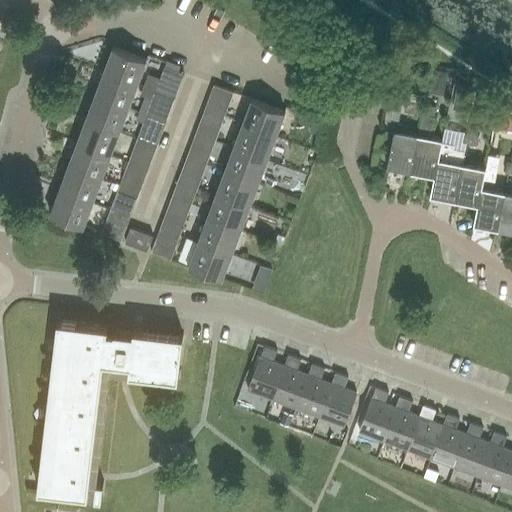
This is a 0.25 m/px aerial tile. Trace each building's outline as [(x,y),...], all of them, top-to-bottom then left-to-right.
[(138,84),(138,83),(147,59),(113,46),(103,71),(138,84)] [(164,66),(161,74),(181,82),(184,73),(164,66)] [(435,68),(430,91),(442,94),(447,71),(435,68)] [(129,107),(138,84),(103,71),(95,94),(129,107)] [(148,74),(144,86),(155,90),(160,78),(148,74)] [(458,82),(453,108),(471,112),(476,86),(458,82)] [(144,86),(140,94),(152,99),(155,90),(144,86)] [(401,97),(402,89),(385,86),(381,107),(401,111),(403,98),(401,97)] [(155,90),(152,99),(172,106),(175,98),(155,90)] [(120,131),(129,107),(95,94),(86,118),(120,131)] [(276,136),(285,112),(251,99),(242,123),(276,136)] [(476,99),(474,111),(486,113),(489,102),(476,99)] [(426,105),(426,103),(406,100),(404,111),(424,115),(426,105)] [(207,101),(204,109),(224,117),(227,108),(207,101)] [(442,140),(443,138),(430,136),(436,107),(426,105),(424,115),(420,134),(418,134),(411,171),(434,175),(438,158),(439,158),(442,140)] [(511,110),(503,108),(498,128),(511,131),(511,110)] [(146,114),(143,122),(163,130),(166,121),(146,114)] [(111,154),(120,131),(86,118),(77,142),(111,154)] [(314,118),(309,130),(318,134),(322,121),(314,118)] [(267,160),(276,136),(242,123),(233,147),(267,160)] [(477,146),(481,127),(467,124),(463,143),(477,146)] [(198,125),(195,133),(215,140),(218,132),(198,125)] [(418,134),(395,129),(387,166),(411,171),(418,134)] [(509,159),(511,144),(511,138),(500,136),(496,156),(509,159)] [(137,138),(134,146),(154,153),(157,145),(137,138)] [(462,163),(465,149),(454,147),(454,143),(442,140),(439,158),(438,158),(434,175),(430,195),(455,200),(462,162),(462,163)] [(68,165),(102,178),(111,154),(77,142),(68,165)] [(258,183),(267,160),(233,147),(224,171),(258,183)] [(190,148),(186,156),(206,164),(209,155),(190,148)] [(128,161),(125,169),(145,177),(148,169),(128,161)] [(482,187),(486,167),(462,163),(462,162),(455,200),(478,204),(482,186),(482,187)] [(93,202),(102,178),(68,165),(59,189),(93,202)] [(249,207),(258,183),(224,171),(215,194),(249,207)] [(181,172),(178,180),(197,187),(200,179),(181,172)] [(112,182),(110,188),(117,190),(119,185),(112,182)] [(117,190),(116,193),(136,200),(139,192),(119,185),(117,190)] [(505,191),(482,187),(482,186),(478,204),(474,224),(498,228),(505,191)] [(84,226),(93,202),(59,189),(50,213),(84,226)] [(511,192),(505,191),(498,228),(511,231),(511,192)] [(240,230),(249,207),(215,194),(207,218),(240,230)] [(172,195),(169,203),(188,211),(192,202),(172,195)] [(231,254),(240,230),(207,218),(198,241),(231,254)] [(163,219),(160,227),(180,234),(183,226),(163,219)] [(104,224),(101,233),(121,240),(124,232),(104,224)] [(147,250),(153,234),(130,226),(125,241),(147,250)] [(278,234),(275,241),(283,244),(286,237),(278,234)] [(222,278),(231,254),(198,241),(189,266),(222,278)] [(154,243),(151,251),(170,259),(174,251),(154,243)] [(260,264),(256,276),(268,280),(272,269),(260,264)] [(58,320),(39,489),(102,496),(104,481),(90,479),(102,369),(129,372),(129,373),(178,378),(182,345),(182,340),(183,336),(183,335),(181,335),(159,332),(158,332),(144,330),(135,329),(134,329),(134,331),(133,334),(107,331),(108,326),(58,320)] [(285,365),(274,360),(278,350),(265,345),(261,356),(261,355),(248,390),(272,399),(285,365)] [(309,374),(297,369),(301,359),(289,354),(285,365),(272,399),(296,408),(309,374)] [(325,368),(324,368),(312,363),(309,374),(296,408),(320,416),(333,383),(332,383),(321,378),(325,368)] [(333,383),(320,416),(344,425),(357,392),(345,387),(349,377),(336,372),(332,383),(333,383)] [(386,402),(389,392),(377,387),(373,398),(372,398),(359,431),(384,440),(396,406),(386,402)] [(408,411),(412,401),(400,396),(396,406),(384,440),(407,449),(420,415),(408,411)] [(432,420),(436,410),(423,405),(420,415),(407,449),(431,458),(443,424),(432,420)] [(284,411),(279,422),(288,426),(293,414),(284,411)] [(456,428),(460,418),(447,414),(443,424),(431,458),(454,467),(467,433),(467,432),(456,428)] [(484,427),(475,424),(470,422),(467,432),(467,433),(454,467),(478,475),(490,441),(480,437),(484,427)] [(511,449),(503,446),(507,436),(494,431),(490,441),(478,475),(501,484),(511,455),(511,449)] [(511,455),(501,484),(511,488),(511,455)] [(427,466),(424,475),(437,480),(440,471),(427,466)]
